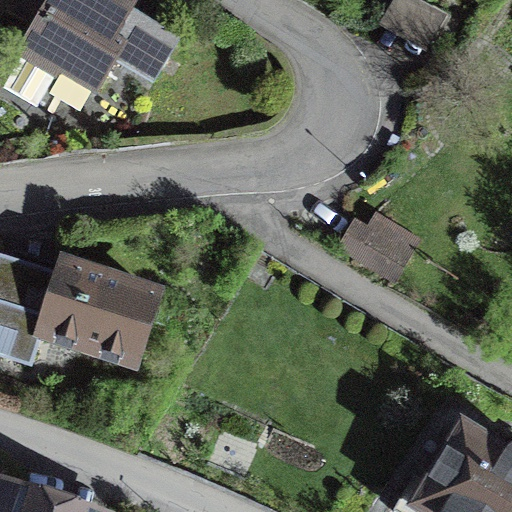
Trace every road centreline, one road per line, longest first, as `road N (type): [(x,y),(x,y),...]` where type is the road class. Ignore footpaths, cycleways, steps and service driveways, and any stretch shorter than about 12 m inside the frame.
road 1 (residential): [(248,0),(322,52),(338,86),(338,119),(323,144),(246,169),(0,197)]
road 2 (residential): [(0,434),(210,511)]
